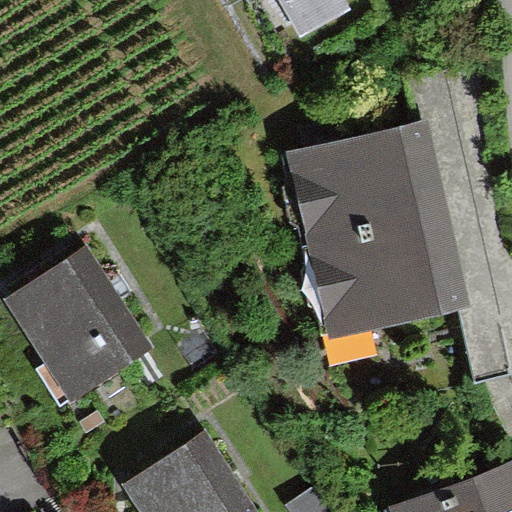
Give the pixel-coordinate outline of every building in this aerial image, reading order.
[(273,0),(299,46),(384,0),(273,0)] [(301,143),(318,231),(434,208),(417,121),(301,143)] [(318,231),(336,318),(451,295),(434,208),(318,231)] [(107,238),(9,299),(79,410),(177,349),(107,238)] [(241,511),(204,449),(136,490),(149,511),(241,511)] [(511,511),(511,464),(401,499),(405,511),(511,511)]
